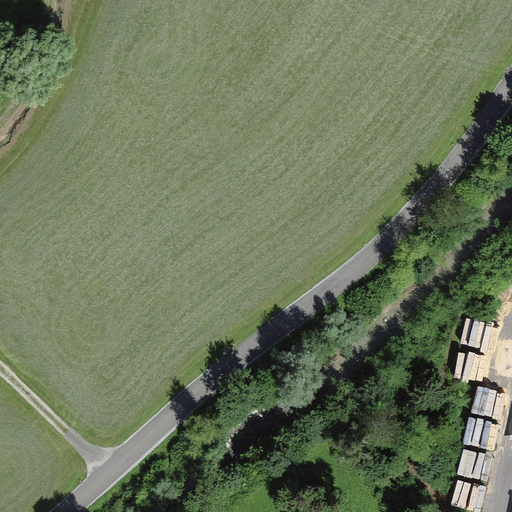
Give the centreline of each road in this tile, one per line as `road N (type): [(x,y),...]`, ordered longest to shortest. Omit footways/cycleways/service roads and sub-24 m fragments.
road 1 (unclassified): [(511,88),(366,262),(251,346),(70,511)]
road 2 (track): [(111,474),(0,366)]
